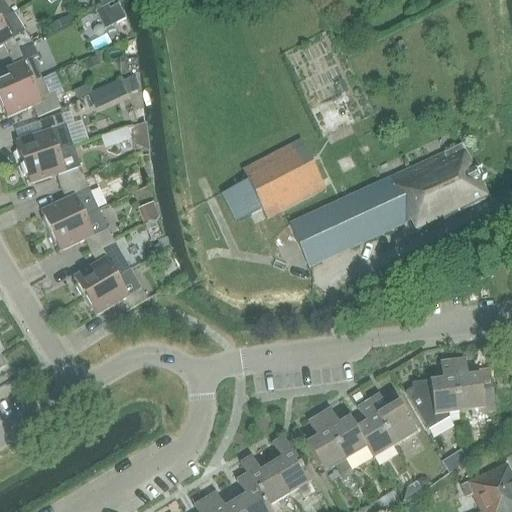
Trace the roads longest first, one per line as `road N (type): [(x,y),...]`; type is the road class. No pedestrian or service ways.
road 1 (residential): [(204,374),(511,317)]
road 2 (residential): [(79,511),(177,452),(198,418),(204,374)]
road 3 (residential): [(76,391),(0,259)]
road 4 (residential): [(76,391),(124,364),(160,358),(204,374)]
